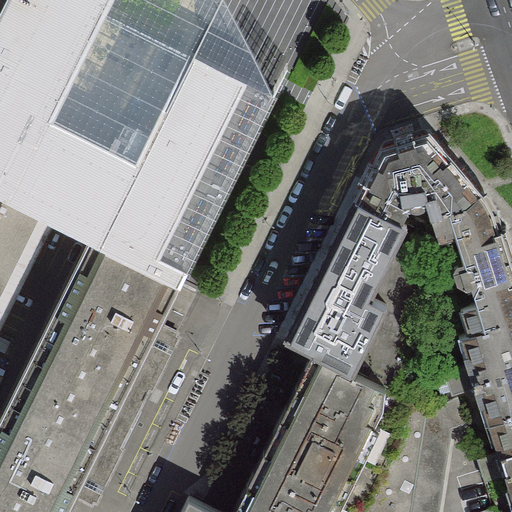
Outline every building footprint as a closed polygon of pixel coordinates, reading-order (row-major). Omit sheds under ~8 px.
[(2,0),(0,6),(0,103),(47,126),(107,6),(109,0),(2,0)] [(230,0),(109,0),(107,6),(191,48),(277,91),(250,34),(230,0)] [(91,235),(96,237),(191,48),(107,6),(47,126),(0,103),(0,190),(51,215),(91,235)] [(191,48),(96,237),(181,279),(277,91),(191,48)] [(356,197),(402,219),(410,202),(415,205),(419,205),(424,204),(427,200),(429,199),(433,214),(470,202),(482,192),(430,130),(384,150),(356,197)] [(0,190),(0,317),(51,215),(0,190)] [(470,202),(433,214),(441,238),(457,233),(465,258),(458,260),(455,266),(459,279),(468,283),(473,282),(479,300),(462,305),(470,330),(511,317),(511,241),(507,226),(499,228),(494,210),(486,196),(482,192),(470,202)] [(320,270),(372,296),(408,222),(402,219),(356,197),(320,270)] [(425,231),(408,222),(372,296),(387,303),(355,369),(387,385),(398,391),(425,231)] [(0,418),(0,506),(11,511),(65,511),(84,474),(97,480),(101,471),(105,474),(111,461),(118,449),(113,447),(146,382),(150,384),(156,372),(162,360),(157,358),(162,349),(150,343),(172,299),(181,279),(96,237),(91,235),(0,418)] [(455,266),(458,260),(451,259),(445,303),(462,305),(479,300),(473,282),(468,283),(459,279),(455,266)] [(316,350),(355,369),(387,303),(372,296),(320,270),(287,336),(316,350)] [(462,305),(445,303),(455,335),(470,330),(462,305)] [(511,317),(470,330),(455,335),(459,348),(466,352),(470,365),(477,386),(487,420),(511,411),(511,317)] [(337,511),(382,425),(375,422),(384,405),(378,402),(387,385),(355,369),(316,350),(234,511),(337,511)] [(477,386),(470,365),(447,373),(454,394),(477,386)] [(439,511),(452,427),(467,422),(459,397),(455,399),(428,407),(412,511),(439,511)] [(511,411),(487,420),(493,439),(499,438),(503,450),(510,472),(511,479),(511,484),(509,486),(511,496),(511,411)] [(510,472),(503,450),(479,458),(486,479),(510,472)] [(225,511),(191,494),(182,511),(225,511)]
